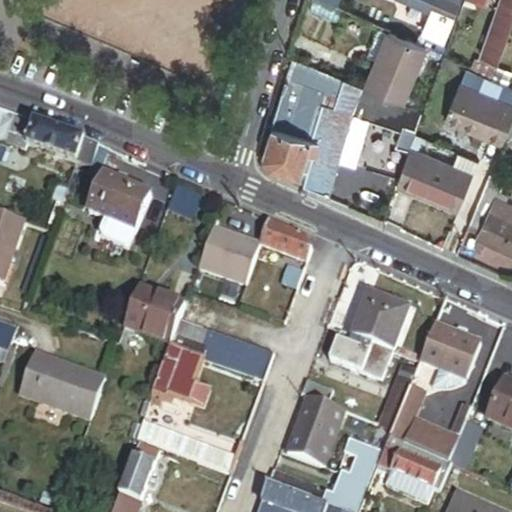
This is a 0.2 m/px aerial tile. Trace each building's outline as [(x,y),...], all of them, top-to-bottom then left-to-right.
[(397,0),(411,6),(409,12),(418,16),(420,9),(431,14),(423,33),(444,42),(460,0),(397,0)] [(511,0),(500,0),(479,58),(495,65),(511,21),(511,0)] [(405,110),(426,50),(390,33),(370,93),(405,110)] [(288,93),(355,113),(357,104),(292,73),(298,59),(295,58),(281,108),(285,107),(288,93)] [(362,90),(298,59),(292,73),(357,104),(362,90)] [(511,91),(492,82),(485,99),(511,109),(511,91)] [(502,146),(511,121),(511,109),(485,99),(459,89),(445,124),(502,146)] [(414,143),(422,118),(405,110),(370,93),(362,90),(357,104),(355,113),(370,121),(414,143)] [(339,162),(355,113),(288,93),(285,107),(281,108),(266,156),(274,168),(302,178),(314,139),(320,141),(306,186),(330,193),(339,162)] [(355,113),(339,162),(357,167),(370,121),(355,113)] [(0,114),(0,146),(4,148),(14,119),(0,114)] [(14,119),(4,148),(26,155),(28,149),(36,127),(14,119)] [(86,144),(36,127),(28,149),(78,166),(86,144)] [(320,141),(314,139),(302,178),(301,184),(306,186),(320,141)] [(100,150),(86,144),(78,166),(92,170),(100,150)] [(110,154),(100,150),(92,170),(88,177),(97,183),(110,154)] [(461,213),(475,175),(455,168),(412,151),(398,189),(461,213)] [(461,152),(455,168),(475,175),(481,160),(461,152)] [(107,180),(91,217),(113,227),(137,237),(154,200),(107,180)] [(508,193),(488,183),(474,222),(484,226),(498,197),(505,200),(508,193)] [(205,201),(178,190),(172,204),(199,215),(205,201)] [(505,200),(498,197),(484,226),(482,231),(506,243),(505,247),(511,250),(511,218),(506,216),(511,203),(505,200)] [(25,226),(0,217),(0,286),(4,288),(25,226)] [(306,238),(270,223),(260,249),(262,249),(308,267),(313,254),(306,238)] [(132,249),(137,237),(113,227),(109,239),(110,243),(128,251),(132,249)] [(260,249),(215,232),(200,273),(247,291),(262,249),(260,249)] [(50,243),(43,241),(24,296),(30,298),(50,243)] [(139,295),(126,332),(172,349),(180,328),(186,312),(139,295)] [(355,342),(394,356),(398,358),(412,323),(368,307),(355,342)] [(180,328),(172,349),(170,354),(204,365),(264,385),(274,360),(180,328)] [(483,347),(436,328),(421,365),(467,384),(483,347)] [(0,355),(8,359),(16,335),(0,329),(0,355)] [(355,342),(342,337),(331,364),(383,384),(394,356),(355,342)] [(204,365),(170,354),(153,401),(164,405),(170,402),(190,409),(198,391),(195,390),(204,365)] [(92,422),(107,381),(37,355),(22,396),(92,422)] [(406,369),(392,401),(404,406),(418,373),(406,369)] [(511,431),(511,384),(507,382),(490,422),(511,431)] [(336,394),(310,384),(304,399),(311,401),(330,408),(336,394)] [(210,396),(198,391),(190,409),(203,414),(210,396)] [(347,415),(330,408),(311,401),(304,419),(300,418),(286,457),(326,472),(347,415)] [(392,401),(382,428),(394,432),(398,422),(404,406),(392,401)] [(449,467),(457,448),(398,422),(394,432),(391,441),(405,447),(446,466),(449,467)] [(162,434),(143,427),(136,445),(155,452),(156,450),(162,434)] [(382,428),(380,427),(372,451),(382,454),(385,455),(391,441),(394,432),(382,428)] [(484,436),(465,428),(457,448),(449,467),(467,475),(484,436)] [(206,450),(162,434),(156,450),(200,466),(200,465),(206,450)] [(405,447),(391,441),(385,455),(380,467),(394,472),(400,458),(405,447)] [(353,444),(348,457),(359,462),(365,448),(353,444)] [(441,476),(446,466),(405,447),(400,458),(441,476)] [(138,448),(133,463),(158,472),(163,457),(138,448)] [(358,511),(382,454),(372,451),(365,448),(359,462),(352,479),(339,511),(340,511),(358,511)] [(235,461),(206,450),(200,465),(229,476),(235,461)] [(433,494),(441,476),(400,458),(394,472),(392,476),(433,494)] [(133,463),(119,499),(140,507),(145,509),(152,487),(155,479),(158,472),(133,463)] [(320,491),(276,474),(271,489),(314,506),(318,496),(320,491)] [(324,505),(339,511),(352,479),(344,476),(334,498),(328,496),(327,499),(324,505)] [(164,483),(155,479),(152,487),(162,490),(164,483)] [(314,506),(271,489),(264,506),(280,511),(312,511),(315,506),(314,506)] [(327,499),(318,496),(314,506),(315,506),(323,509),(324,505),(327,499)] [(59,511),(63,504),(51,499),(47,510),(52,511),(59,511)] [(119,499),(114,511),(138,511),(140,507),(119,499)] [(486,511),(464,502),(459,511),(486,511)]
